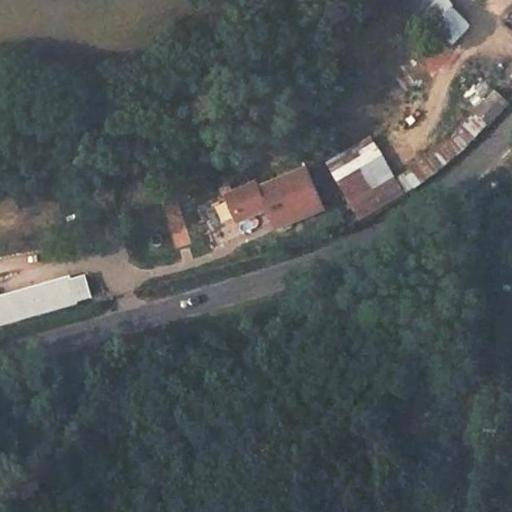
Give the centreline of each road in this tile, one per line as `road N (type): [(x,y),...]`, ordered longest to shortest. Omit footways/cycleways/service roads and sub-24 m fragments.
road 1 (tertiary): [(511,132),(461,180),(351,248),(169,312),(0,356)]
road 2 (track): [(488,32),(464,48),(395,156)]
